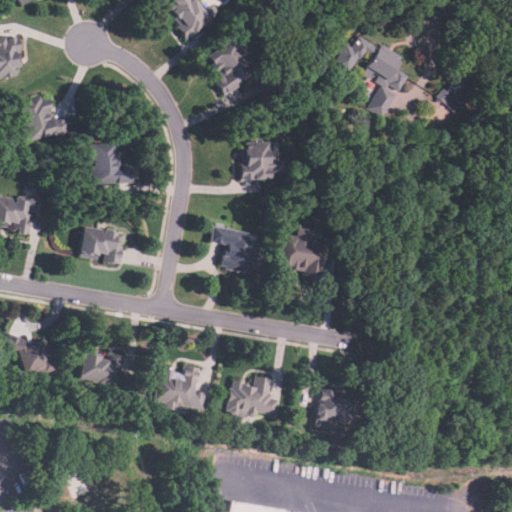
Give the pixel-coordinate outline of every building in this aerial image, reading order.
[(191,0),(166,0),(159,6),(183,37),(206,19),(191,0)] [(0,36),(0,75),(13,73),(11,53),(16,53),(14,35),(0,36)] [(330,64),(347,73),(354,60),(363,64),(359,71),(396,90),(404,74),(391,67),(397,57),(354,35),(348,46),(342,43),(330,64)] [(255,74),(235,37),(203,54),(216,76),(210,79),(218,93),(255,74)] [(471,79),(458,70),(435,99),(454,113),(462,103),(456,99),(471,79)] [(22,142),(64,130),(60,118),(51,120),(46,100),(39,102),(37,95),(11,102),(22,142)] [(267,141),(237,140),(237,179),(267,179),(267,141)] [(120,142),(88,143),(89,183),(128,182),(128,166),(120,166),(120,142)] [(0,220),(7,222),(5,233),(26,237),(32,201),(0,194),(0,220)] [(216,267),(248,273),(254,234),(208,226),(205,242),(220,245),(216,267)] [(121,232),(78,227),(74,257),(117,263),(121,232)] [(309,229),(293,227),(292,236),(281,234),(277,268),(299,271),(298,280),(316,282),(322,242),(308,240),(309,229)] [(40,339),(19,349),(11,333),(1,338),(21,383),(53,368),(40,339)] [(72,378),(110,388),(119,356),(103,352),(102,359),(79,352),(72,378)] [(194,368),(178,365),(177,368),(156,365),(151,402),(189,407),(194,368)] [(226,379),(220,413),(252,419),(253,413),(274,418),(277,393),(265,392),(268,378),(250,375),(249,383),(226,379)] [(315,389),(309,427),(330,431),(331,422),(350,426),(356,397),(315,389)] [(72,498),(88,489),(78,469),(62,478),(72,498)] [(296,511),(227,499),(224,511),(296,511)]
